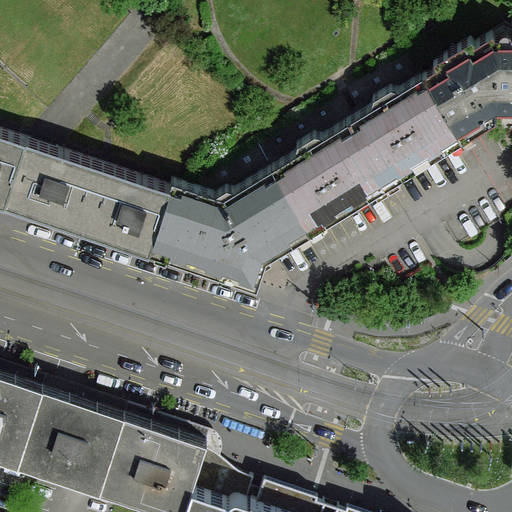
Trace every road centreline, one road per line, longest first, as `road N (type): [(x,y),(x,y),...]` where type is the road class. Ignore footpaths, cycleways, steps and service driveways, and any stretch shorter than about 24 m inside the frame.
road 1 (secondary): [(413,368),(0,243)]
road 2 (secondary): [(0,319),(243,399),(383,456)]
road 3 (secondary): [(383,456),(413,488),(488,511)]
